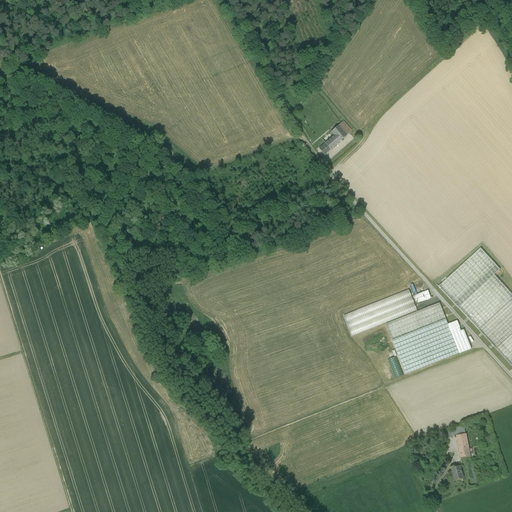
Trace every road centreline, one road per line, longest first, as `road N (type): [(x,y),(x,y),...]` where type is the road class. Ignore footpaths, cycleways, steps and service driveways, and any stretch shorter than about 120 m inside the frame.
road 1 (unclassified): [(511,377),(319,162)]
road 2 (track): [(72,511),(0,279)]
road 3 (track): [(481,21),(328,172)]
road 4 (track): [(220,0),(319,162)]
